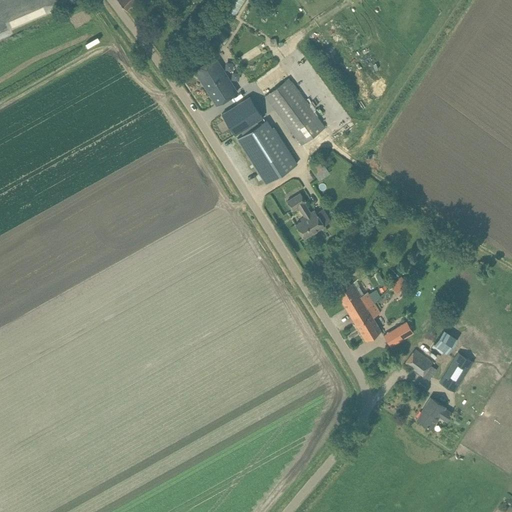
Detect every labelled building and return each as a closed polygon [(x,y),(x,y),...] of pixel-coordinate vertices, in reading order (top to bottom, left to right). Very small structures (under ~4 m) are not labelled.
[(117,0),(126,9),(135,0),(117,0)] [(229,0),(224,8),(235,15),(245,0),(229,0)] [(215,37),(206,43),(208,46),(217,41),(215,37)] [(214,56),(194,69),(216,105),(232,95),(218,74),(224,71),(214,56)] [(288,78),(273,90),(265,96),(301,144),(324,127),(288,78)] [(240,102),(222,113),(235,134),(262,117),(254,105),(245,111),(240,102)] [(237,138),(266,183),(296,164),(268,118),(237,138)] [(330,174),(321,160),(310,167),(319,181),(330,174)] [(300,193),(295,196),(287,201),(292,210),(298,206),(305,218),(295,224),(304,238),(329,222),(324,215),(319,218),(314,210),(310,212),(304,203),(306,202),(300,193)] [(336,291),(351,316),(366,307),(374,303),(367,292),(363,294),(359,286),(356,289),(352,282),(336,291)] [(366,307),(351,316),(365,339),(380,330),(372,317),(380,312),(374,303),(366,307)] [(406,321),(391,330),(398,342),(413,332),(406,321)] [(432,342),(429,347),(437,353),(441,348),(432,342)] [(462,345),(458,352),(440,382),(454,391),(472,361),(477,354),(462,345)] [(432,365),(433,362),(415,348),(405,362),(429,380),(436,368),(432,365)] [(444,406),(439,403),(430,397),(417,419),(431,427),(439,416),(446,420),(451,412),(443,408),(444,406)]
